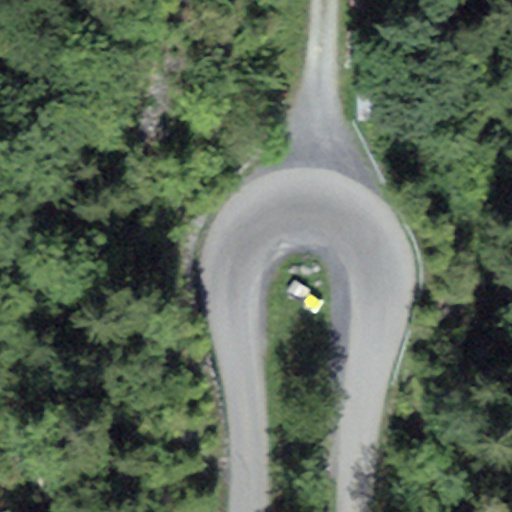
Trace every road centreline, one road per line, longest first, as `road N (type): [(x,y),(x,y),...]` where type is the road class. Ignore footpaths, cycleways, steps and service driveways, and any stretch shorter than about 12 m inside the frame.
road 1 (unclassified): [(348,511),(364,336),(354,260),(330,233),(287,221),(241,236),(219,291),(235,511)]
road 2 (track): [(329,0),(316,127),(287,221)]
